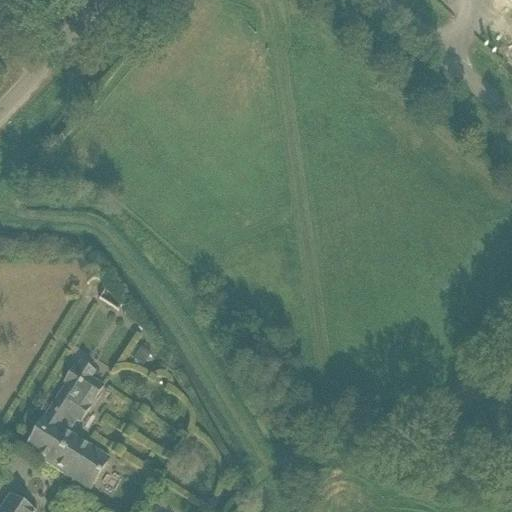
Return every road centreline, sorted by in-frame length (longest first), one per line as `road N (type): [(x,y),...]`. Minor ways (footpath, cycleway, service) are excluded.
road 1 (track): [(0,219),(102,230),(162,298),(274,474),(278,511)]
road 2 (unclassified): [(511,110),(385,0)]
road 3 (unclassified): [(0,110),(95,0)]
